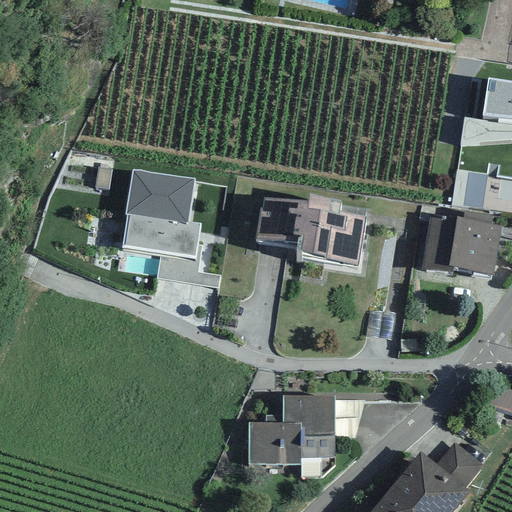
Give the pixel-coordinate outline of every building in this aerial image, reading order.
[(511,86),(488,83),(483,120),(511,124),(511,86)] [(194,184),(132,175),(125,219),(127,219),(122,251),(159,256),(156,281),(219,290),(221,277),(198,273),(202,246),(197,246),(200,229),(187,227),(194,184)] [(459,176),(453,212),(484,218),(490,181),(459,176)] [(308,209),(265,203),(263,215),(260,214),(256,246),(298,252),(296,262),(301,262),(301,261),(357,269),(364,221),(340,217),(341,207),(309,202),(308,209)] [(501,230),(430,218),(420,275),(451,280),(452,274),(493,280),(501,230)] [(511,392),(490,385),(484,405),(511,416),(511,392)] [(335,401),(283,401),(282,428),(248,428),(248,467),(300,468),(300,461),(335,462),(335,443),(335,402),(335,401)] [(364,402),(335,402),(335,443),(354,441),(364,402)] [(434,468),(421,458),(375,511),(459,511),(471,498),(464,492),(483,469),(454,445),(434,468)]
